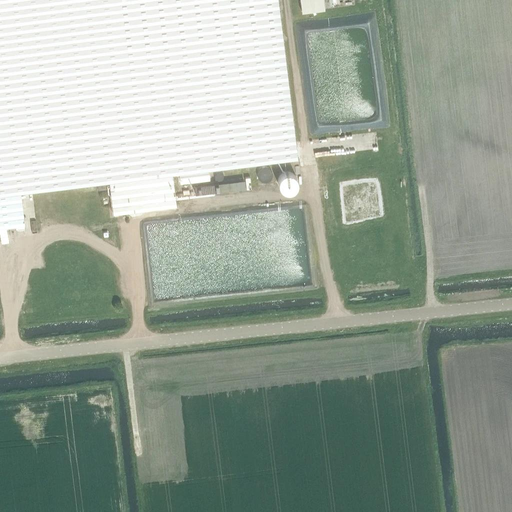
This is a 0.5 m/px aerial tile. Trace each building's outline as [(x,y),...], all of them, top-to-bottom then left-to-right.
[(0,0),(0,229),(1,229),(16,228),(16,230),(24,229),(24,227),(25,227),(21,195),(97,185),(98,192),(110,190),(110,191),(113,214),(176,207),(173,175),(298,160),(295,142),(277,0),(0,0)] [(324,0),(300,0),(302,13),(325,10),(324,0)] [(264,183),(265,183),(266,183),(267,182),(268,182),(269,182),(270,181),(271,180),(271,179),(272,179),(272,178),(273,177),(273,175),(273,174),(273,173),(273,172),(272,171),(272,170),(271,169),(270,169),(269,168),(268,168),(267,167),(266,167),(265,167),(264,167),(263,167),(262,167),(261,168),(260,169),(259,169),(259,170),(258,171),(258,172),(257,173),(257,174),(257,175),(257,176),(258,177),(258,178),(258,179),(259,180),(260,181),(261,181),(262,182),(263,182),(264,183)] [(286,192),(287,192),(289,192),(290,191),(291,191),(292,190),(293,190),(294,189),(295,188),(296,187),(296,186),(297,185),(297,184),(297,183),(297,181),(297,180),(297,179),(297,178),(296,177),(295,176),(294,175),(293,174),(292,173),(291,173),(290,172),(289,172),(288,172),(286,172),(285,172),(284,173),(283,173),(282,174),(281,174),(280,175),(279,176),(279,177),(278,179),(278,180),(278,181),(278,182),(278,183),(278,185),(279,186),(279,187),(280,188),(281,189),(282,190),(283,190),(284,191),(285,191),(286,192)] [(194,186),(195,194),(219,191),(218,183),(194,186)] [(4,256),(7,270),(18,268),(16,254),(4,256)]
